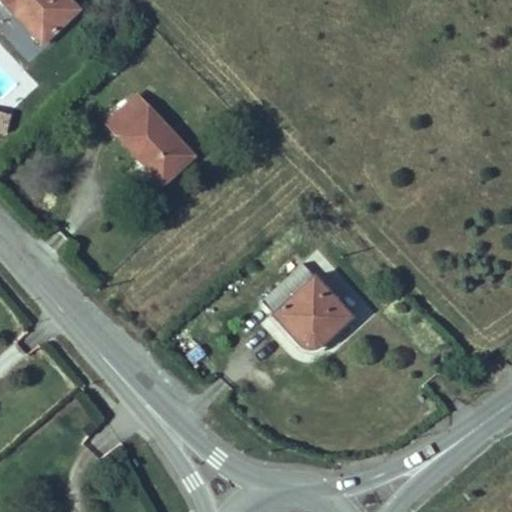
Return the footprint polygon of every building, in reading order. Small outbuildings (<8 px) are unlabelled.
[(80,9),(71,0),(0,0),(13,13),(18,8),(47,39),(80,9)] [(47,39),(18,8),(13,13),(41,45),(47,39)] [(0,97),(12,110),(39,86),(0,42),(0,97)] [(193,155),(137,97),(108,123),(164,181),(193,155)] [(0,110),(0,132),(6,134),(12,114),(0,110)] [(319,345),(327,337),(322,333),(346,312),(347,312),(303,263),(263,300),(263,302),(301,343),(306,345),(310,346),(315,346),(319,345)] [(327,337),(352,317),(346,312),(322,333),(327,337)]
